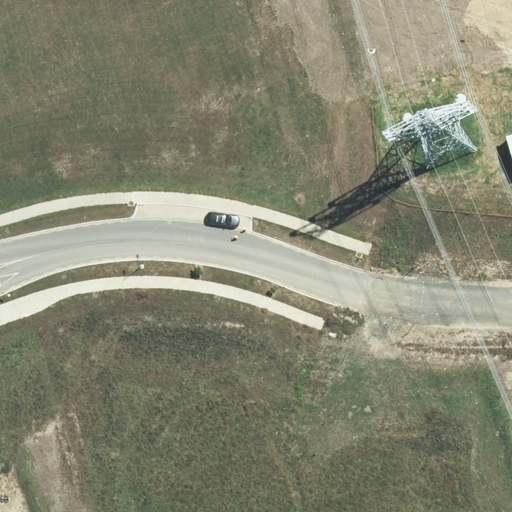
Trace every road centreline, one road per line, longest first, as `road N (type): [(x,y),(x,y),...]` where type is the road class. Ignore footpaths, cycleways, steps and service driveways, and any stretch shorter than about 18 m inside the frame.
road 1 (residential): [(0,267),(100,241),(198,241),(246,249),(351,287)]
road 2 (unknown): [(351,287),(511,292)]
